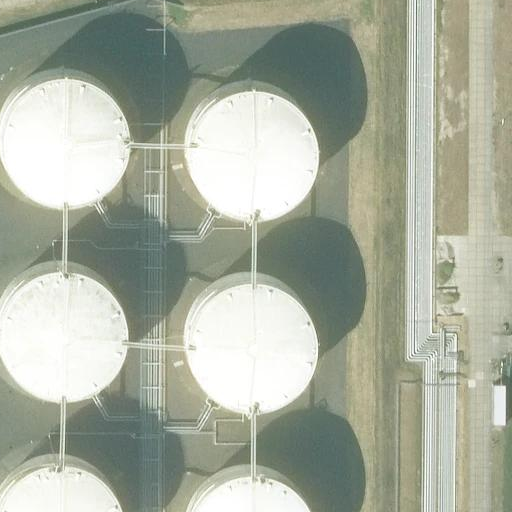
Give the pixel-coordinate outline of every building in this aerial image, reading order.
[(122,114),(120,108),(117,103),(114,97),(111,92),(108,89),(105,86),(101,82),(96,79),(94,78),(91,76),(85,73),(80,71),(74,69),(68,68),(64,68),(58,68),(52,68),(46,69),(40,71),(34,73),(29,76),(24,79),(19,83),(16,86),(12,90),(8,95),(6,98),(3,103),(2,105),(0,109),(0,110),(0,153),(0,154),(1,156),(3,160),(5,163),(8,169),(10,172),(13,175),(17,179),(20,182),(23,184),(27,186),(30,188),(36,191),(41,193),(47,195),(53,196),(59,196),(65,196),(69,195),(75,194),(79,193),(83,192),(88,190),(93,187),(97,185),(100,182),(103,180),(106,177),(110,172),(111,171),(114,167),(116,164),(118,161),(119,157),(120,155),(121,151),(122,147),(123,145),(124,142),(124,136),(124,132),(124,130),(124,126),(124,122),(123,118),(122,114)] [(215,89),(212,91),(208,93),(205,96),(202,99),(200,102),(196,106),(194,110),(192,113),(190,117),(188,121),(187,124),(186,128),(185,132),(184,136),(184,142),(184,146),(184,150),(184,152),(185,156),(186,160),(187,164),(188,168),(190,172),(192,175),(194,179),(196,182),(199,185),(201,188),(204,191),(207,194),(211,196),(216,199),(219,201),(225,204),(230,206),(234,207),(238,207),(242,208),(246,208),(250,208),(254,208),(258,207),(262,206),(266,205),(270,204),(274,203),(277,201),(281,199),(284,197),(289,193),(291,192),(294,189),(296,186),(299,183),(301,180),(303,176),(305,173),(307,169),(308,167),(309,163),(310,160),(311,156),(312,150),(312,146),(312,144),(312,140),(311,136),(311,132),(310,130),(309,126),(309,124),(307,120),(306,116),(303,111),(301,108),(297,103),(294,100),(290,96),(287,93),(284,91),(280,89),(275,86),(271,84),(266,82),(262,81),(256,80),(252,80),(248,80),(242,80),(238,81),(234,81),(228,83),(224,84),(219,87),(215,89)] [(46,261),(42,262),(36,264),(33,265),(27,268),(24,270),(20,272),(17,275),(14,278),(11,280),(9,283),(6,287),(4,290),(2,294),(0,296),(0,351),(0,352),(2,355),(4,359),(6,362),(9,365),(12,368),(14,371),(19,375),(22,378),(26,380),(29,382),(33,383),(37,385),(41,386),(45,387),(48,388),(50,388),(55,388),(59,388),(61,388),(67,388),(71,387),(75,386),(78,385),(82,384),(86,382),(89,380),(93,378),(96,376),(99,373),(102,370),(105,367),(108,364),(111,359),(112,358),(114,354),(116,351),(118,347),(120,341),(121,337),(121,333),(122,329),(122,325),(122,321),(121,317),(121,313),(120,307),(118,303),(117,300),(115,296),(113,292),(111,289),(108,284),(104,279),(101,277),(98,274),(94,272),(91,269),(87,267),(84,266),(78,264),(74,262),(70,261),(66,261),(60,260),(54,260),(50,261),(46,261)] [(307,312),(305,308),(302,303),(299,298),(296,294),(292,290),(289,287),(284,284),(279,280),(274,278),(270,276),(264,274),(259,273),(253,272),(247,272),(243,272),(237,273),(231,274),(225,276),(219,278),(214,281),(211,283),(206,287),(202,291),(199,294),(196,297),(195,299),(193,302),(190,307),(188,311),(188,313),(186,317),(186,319),(185,321),(184,325),(184,327),(184,331),(183,335),(183,339),(184,341),(184,345),(184,347),(185,351),(186,354),(187,358),(189,362),(191,366),(192,367),(194,371),(196,374),(197,376),(200,379),(201,380),(204,383),(207,386),(210,388),(214,390),(217,392),(223,395),(228,397),(232,398),(236,399),(240,399),(244,400),(250,400),(256,399),(260,398),(264,398),(270,396),(273,394),(277,392),(281,390),(284,388),(289,385),(290,383),(293,380),(296,378),(298,374),(300,373),(302,369),(304,366),(306,362),(306,361),(308,357),(309,353),(310,349),(311,345),(311,341),(311,335),(311,329),(310,325),(310,321),(309,319),(308,315),(307,312)] [(444,315),(444,296),(436,296),(436,315),(444,315)] [(93,466),(90,464),(85,461),(81,459),(76,457),(72,456),(66,454),(62,454),(58,453),(52,453),(48,454),(44,454),(40,455),(34,457),(30,458),(27,460),(23,462),(18,465),(15,468),(10,472),(6,476),(4,479),(1,482),(0,484),(0,511),(118,511),(119,510),(118,506),(117,502),(116,499),(114,493),(113,489),(111,486),(109,482),(106,479),(104,476),(101,473),(97,469),(93,466)] [(307,507),(306,503),(304,499),(301,494),(298,489),(294,485),(290,480),(287,478),(282,474),(277,471),(271,469),(266,467),(262,466),(256,464),(252,464),(246,464),(240,464),(234,465),(228,467),(224,468),(219,470),(213,473),(208,477),(204,481),(201,483),(199,485),(196,489),(193,493),(192,494),(189,500),(188,503),(186,507),(186,509),(184,511),(308,511),(309,511),(307,507)]
